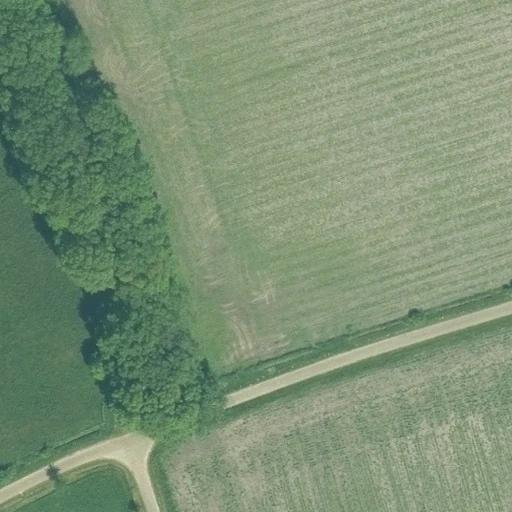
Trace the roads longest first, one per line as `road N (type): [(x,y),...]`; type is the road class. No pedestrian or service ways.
road 1 (unclassified): [(130,438),(511,310)]
road 2 (unclassified): [(0,494),(130,438)]
